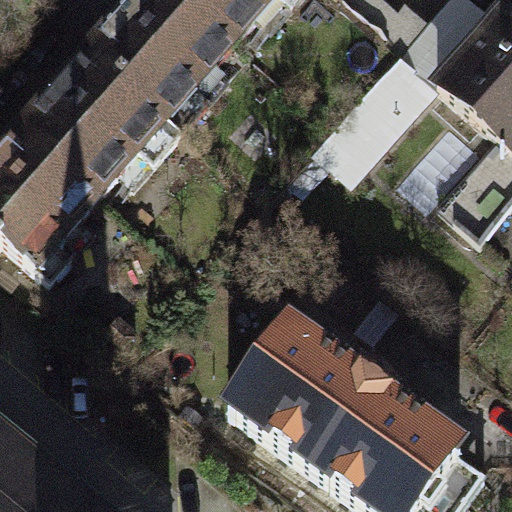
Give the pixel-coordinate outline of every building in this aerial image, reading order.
[(173,0),(109,72),(192,146),(323,0),(173,0)] [(334,0),(354,18),(369,0),(334,0)] [(511,35),(448,102),(511,163),(511,35)] [(0,245),(57,296),(192,146),(109,72),(0,192),(0,245)] [(471,511),(498,475),(311,345),(247,436),(357,511),(471,511)] [(0,511),(99,511),(0,430),(0,511)]
